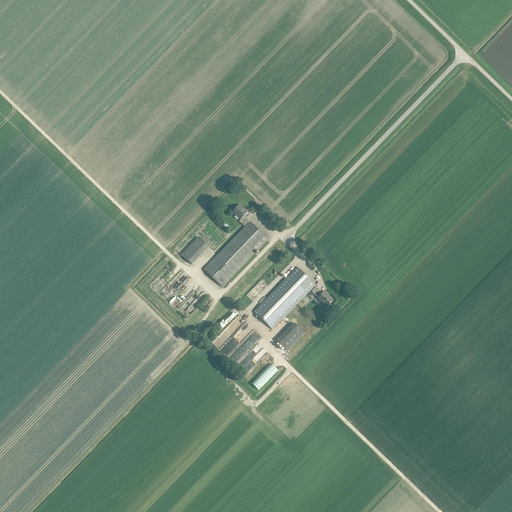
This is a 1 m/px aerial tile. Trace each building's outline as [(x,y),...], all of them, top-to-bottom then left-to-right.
[(240,206),(233,212),(241,220),(239,221),(244,226),(248,223),(249,223),(249,222),(244,217),(248,213),(243,209),(239,206),(240,206)] [(250,222),(249,223),(204,270),(222,287),(268,240),(250,222)] [(192,265),(209,248),(198,237),(181,255),(192,265)] [(272,330),(315,285),(297,268),(254,312),(272,330)] [(164,274),(155,286),(158,289),(167,277),(164,274)] [(315,287),(311,292),(318,299),(321,302),(327,307),(333,301),(328,296),(325,292),(323,294),(315,287)] [(192,297),(186,302),(189,305),(195,300),(192,297)] [(287,352),(304,334),(293,323),(276,341),(287,352)] [(218,338),(224,342),(236,328),(231,324),(218,338)] [(245,342),(251,347),(260,336),(255,331),(245,342)] [(235,337),(242,341),(245,335),(238,332),(235,337)] [(270,364),(251,384),(257,390),(277,371),(270,364)]
